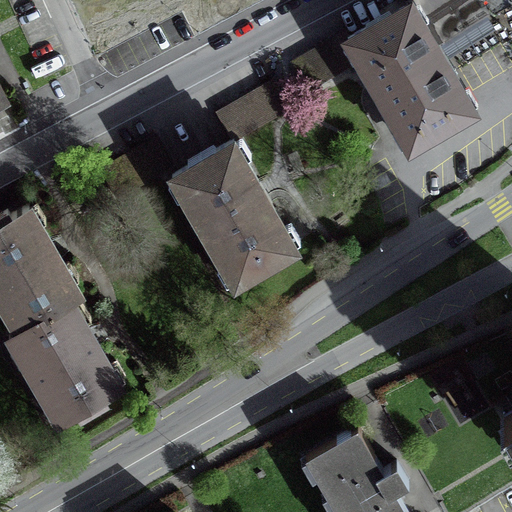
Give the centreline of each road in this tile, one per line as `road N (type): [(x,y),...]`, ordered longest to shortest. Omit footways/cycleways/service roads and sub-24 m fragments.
road 1 (primary): [(511,201),(299,343),(216,414)]
road 2 (primary): [(216,414),(511,269)]
road 3 (residential): [(102,110),(316,0)]
road 4 (primary): [(216,414),(49,511)]
road 5 (residential): [(102,110),(52,0)]
